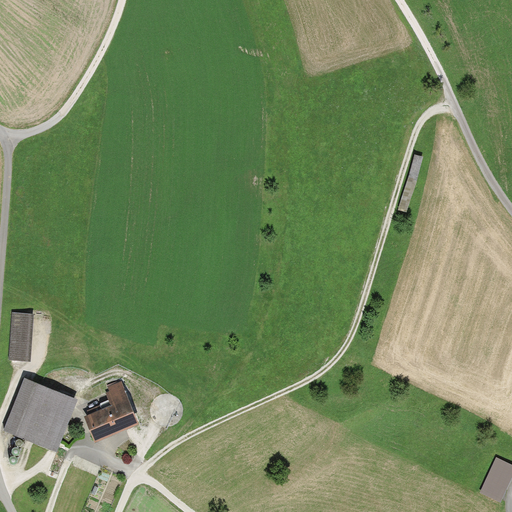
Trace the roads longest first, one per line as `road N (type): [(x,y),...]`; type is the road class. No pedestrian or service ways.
road 1 (track): [(117,511),(159,453),(314,375),(336,356),(359,312),(422,115),(450,106)]
road 2 (track): [(396,0),(511,205)]
road 3 (track): [(4,135),(40,128),(64,108),(103,48),(118,0)]
road 4 (unclassified): [(0,267),(7,164),(0,131)]
